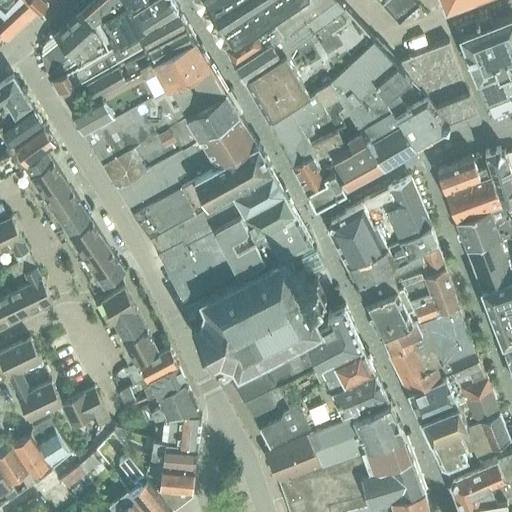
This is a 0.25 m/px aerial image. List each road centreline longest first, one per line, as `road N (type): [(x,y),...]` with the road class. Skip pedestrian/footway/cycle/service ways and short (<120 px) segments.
road 1 (residential): [(225,431),(125,221),(16,41)]
road 2 (residential): [(361,0),(399,43),(501,0)]
road 3 (residential): [(74,300),(16,188),(0,196)]
